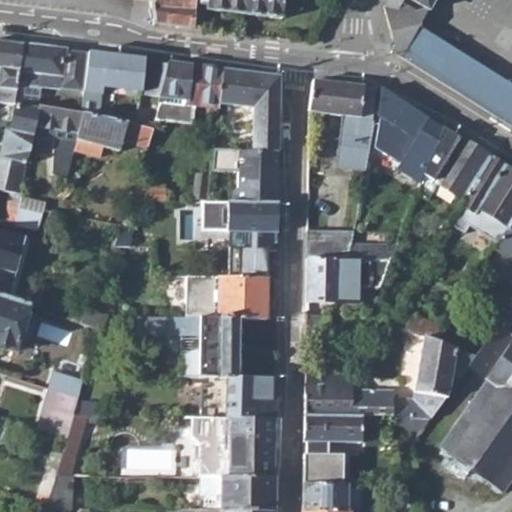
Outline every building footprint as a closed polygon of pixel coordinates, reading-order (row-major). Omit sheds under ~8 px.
[(149,0),(153,23),(192,28),(193,0),(149,0)] [(206,9),(243,14),(245,0),(199,0),(200,6),(206,6),(206,9)] [(245,0),(243,14),(280,19),(281,14),(282,0),(245,0)] [(293,15),(294,0),(282,0),(281,14),(293,15)] [(511,93),(414,33),(429,10),(412,0),(387,0),(384,5),(396,54),(510,125),(511,121),(511,93)] [(511,0),(412,0),(429,10),(434,0),(511,0)] [(0,99),(8,101),(11,87),(17,43),(0,41),(0,99)] [(82,51),(17,43),(11,87),(37,91),(38,85),(74,90),(82,51)] [(166,61),(144,59),(139,94),(157,96),(166,61)] [(156,97),(182,100),(182,104),(214,108),(215,103),(219,68),(166,61),(157,96),(156,97)] [(277,152),(279,75),(233,70),(219,68),(215,103),(250,108),(248,151),(254,151),(277,152)] [(374,87),(312,79),(309,112),(340,116),(336,167),(365,170),(374,122),(373,116),(374,87)] [(426,151),(431,154),(440,127),(379,89),(378,116),(379,116),(375,145),(414,170),(426,151)] [(13,102),(8,128),(4,127),(0,150),(0,187),(7,189),(18,191),(29,134),(34,106),(13,102)] [(34,106),(29,134),(51,138),(44,174),(64,177),(70,150),(72,140),(79,114),(34,106)] [(79,114),(72,140),(70,150),(95,155),(97,146),(116,150),(120,138),(144,147),(148,130),(132,123),(79,114)] [(433,179),(464,198),(490,157),(440,127),(431,154),(428,158),(434,162),(437,158),(444,163),(433,179)] [(277,199),(277,152),(254,151),(248,151),(218,151),(210,151),(208,167),(238,169),(239,185),(229,184),(229,198),(277,199)] [(468,225),(496,241),(511,216),(511,171),(490,157),(464,198),(451,224),(464,232),(468,225)] [(131,196),(155,196),(158,196),(158,184),(135,183),(131,196)] [(18,191),(7,189),(1,222),(12,224),(18,192),(18,191)] [(44,201),(18,192),(12,224),(35,228),(44,201)] [(154,207),(155,196),(131,196),(129,204),(154,207)] [(225,227),(224,274),(266,274),(267,229),(276,229),(277,199),(229,198),(200,197),(200,226),(225,227)] [(493,245),(511,257),(511,216),(496,241),(493,245)] [(113,241),(131,242),(132,223),(119,220),(113,241)] [(0,293),(3,294),(20,230),(0,226),(0,293)] [(354,230),(307,229),(306,257),(349,258),(352,241),(354,230)] [(349,258),(391,260),(397,243),(352,241),(349,258)] [(381,285),(391,260),(349,258),(306,257),(306,299),(357,300),(358,285),(381,285)] [(266,274),(224,274),(219,274),(186,274),(186,314),(219,315),(241,315),(251,316),(265,316),(266,274)] [(103,311),(109,312),(111,285),(100,285),(96,299),(89,305),(85,305),(83,311),(103,311)] [(0,345),(12,349),(18,332),(25,334),(30,320),(23,317),(28,302),(3,294),(0,293),(0,345)] [(370,315),(399,326),(406,311),(376,300),(370,315)] [(489,380),(452,430),(451,431),(440,446),(502,490),(511,477),(511,302),(473,356),(469,364),(489,380)] [(80,319),(94,324),(99,326),(103,311),(83,311),(80,319)] [(424,336),(432,340),(442,325),(406,311),(399,326),(424,336)] [(200,331),(199,346),(198,346),(182,352),(181,375),(205,375),(225,375),(240,376),(241,315),(219,315),(186,314),(137,312),(137,329),(200,331)] [(265,316),(251,316),(250,331),(275,332),(275,317),(265,316)] [(452,348),(458,333),(442,325),(432,340),(452,348)] [(430,417),(469,364),(473,356),(452,348),(432,340),(424,336),(413,397),(393,398),(393,390),(352,389),(352,392),(335,391),(335,386),(304,385),(304,414),(333,414),(352,415),(362,415),(397,416),(430,417)] [(58,353),(54,369),(80,376),(81,371),(84,361),(58,353)] [(74,396),(80,376),(54,369),(49,388),(74,396)] [(240,376),(225,375),(205,375),(206,382),(199,382),(199,415),(217,415),(224,415),(273,417),(274,377),(240,376)] [(353,380),(304,379),(304,385),(335,386),(335,391),(352,392),(352,389),(353,380)] [(38,426),(63,435),(70,412),(74,396),(49,388),(38,426)] [(53,472),(66,472),(83,413),(70,412),(63,435),(54,468),(53,472)] [(361,440),(362,415),(352,415),(333,414),(304,414),(304,438),(361,440)] [(273,417),(224,415),(217,415),(199,415),(185,415),(185,433),(192,441),(192,474),(222,474),(272,476),(273,417)] [(430,417),(397,416),(397,431),(419,432),(430,417)] [(45,465),(54,468),(63,435),(38,426),(28,460),(45,465)] [(45,465),(37,494),(35,499),(45,502),(53,472),(54,468),(45,465)] [(222,474),(222,508),(272,508),(272,476),(222,474)] [(302,509),(347,510),(347,484),(303,483),(302,509)] [(394,511),(398,511),(410,511),(406,485),(393,485),(394,511)]
